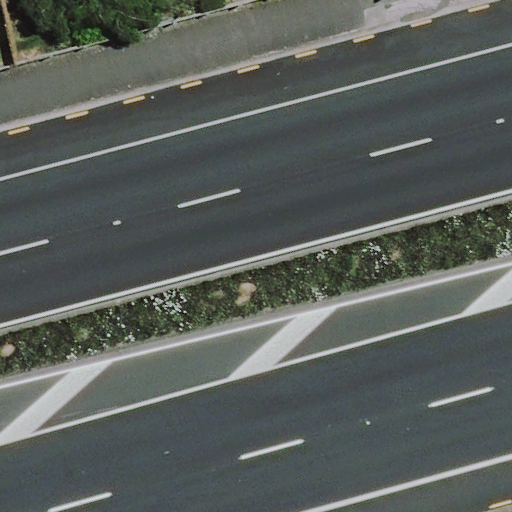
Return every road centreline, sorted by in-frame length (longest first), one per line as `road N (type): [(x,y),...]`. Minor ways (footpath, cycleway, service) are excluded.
road 1 (trunk): [(0,235),(511,106)]
road 2 (trunk): [(511,391),(75,511)]
